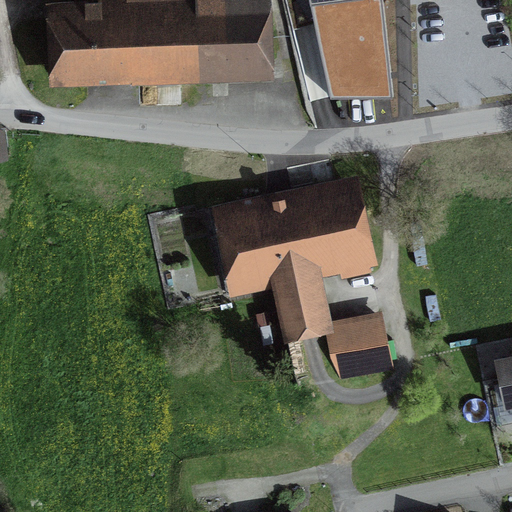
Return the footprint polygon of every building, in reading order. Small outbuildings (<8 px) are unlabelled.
[(54,89),(271,81),(268,1),(257,1),(256,0),(129,0),(129,6),(51,9),(54,89)] [(310,0),(330,96),(392,97),(382,0),(310,0)] [(0,163),(16,162),(13,134),(0,136),(0,163)] [(377,269),(359,182),(216,211),(235,301),(278,293),(290,350),(332,341),(341,385),(393,375),(382,318),(334,328),(324,280),(377,269)] [(511,360),(497,363),(507,413),(511,412),(511,360)]
